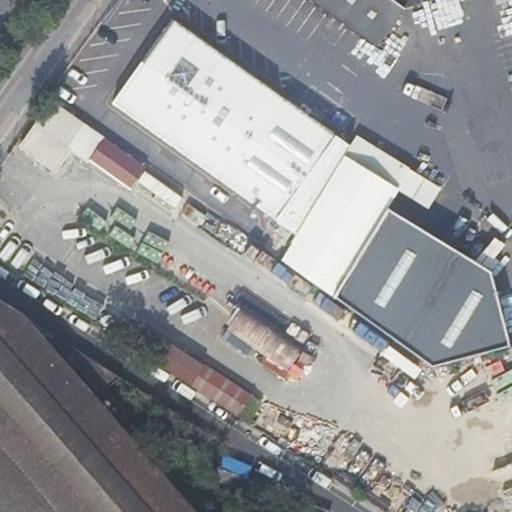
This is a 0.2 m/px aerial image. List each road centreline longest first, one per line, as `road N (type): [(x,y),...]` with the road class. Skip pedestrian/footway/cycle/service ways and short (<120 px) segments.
road 1 (unknown): [(0,289),(353,511)]
road 2 (unknown): [(326,377),(329,340),(319,316),(207,238),(107,201),(14,202)]
road 3 (unknown): [(14,202),(153,311),(242,355),(326,377)]
road 4 (unknown): [(228,0),(498,156)]
road 5 (unknown): [(326,377),(437,430),(477,463),(510,511)]
road 6 (residential): [(0,112),(79,0)]
road 7 (unknown): [(461,31),(498,156)]
